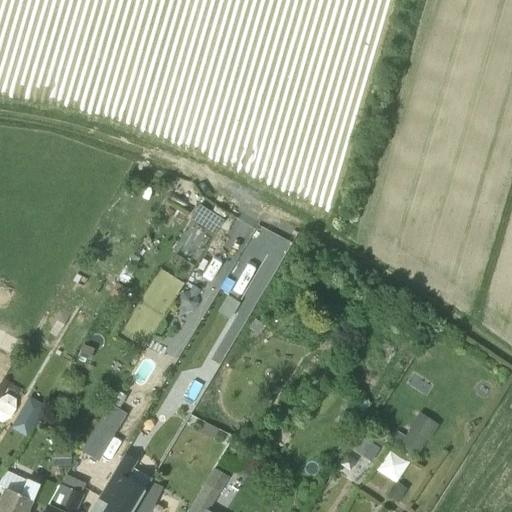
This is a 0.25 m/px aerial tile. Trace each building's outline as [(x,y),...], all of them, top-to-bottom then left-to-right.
[(417,409),(399,443),(419,454),(437,420),(417,409)] [(96,424),(80,450),(94,459),(109,432),(96,424)] [(364,434),(354,445),(370,460),(380,448),(364,434)] [(388,448),(375,468),(395,481),(408,461),(388,448)] [(98,498),(109,504),(123,480),(125,481),(135,463),(122,456),(98,498)] [(31,467),(25,481),(36,486),(42,473),(31,467)] [(213,470),(188,511),(190,511),(204,511),(206,510),(226,478),(213,470)] [(104,511),(131,511),(144,492),(125,481),(123,480),(109,504),(104,511)] [(36,486),(25,481),(18,496),(29,501),(36,486)] [(58,485),(45,507),(56,511),(57,511),(68,490),(58,485)] [(18,496),(4,489),(0,498),(0,511),(24,511),(29,501),(18,496)] [(68,490),(57,511),(72,511),(80,495),(68,490)]
